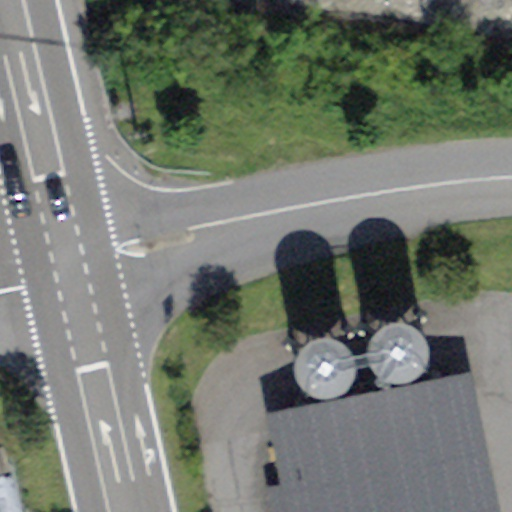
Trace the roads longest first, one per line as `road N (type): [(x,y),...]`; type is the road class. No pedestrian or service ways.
road 1 (tertiary): [(511,176),(383,192),(72,268)]
road 2 (trunk): [(72,268),(7,0)]
road 3 (secondary): [(123,511),(72,268)]
